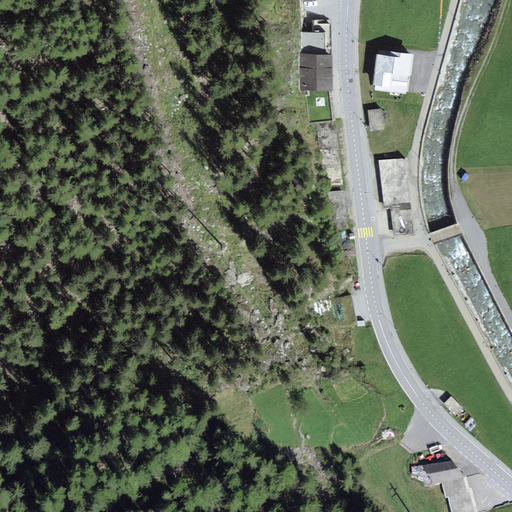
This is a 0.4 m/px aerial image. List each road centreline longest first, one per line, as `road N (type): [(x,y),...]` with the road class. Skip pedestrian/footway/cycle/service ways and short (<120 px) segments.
road 1 (secondary): [(367,250),(391,356),(438,424),(511,489)]
road 2 (secondary): [(347,0),(348,98),(367,250)]
road 3 (residential): [(424,241),(413,164),(455,0)]
road 4 (track): [(471,227),(456,184),(458,139),(508,0)]
road 5 (residential): [(424,241),(511,398)]
road 6 (residential): [(511,319),(489,279),(479,234),(471,227),(424,241)]
